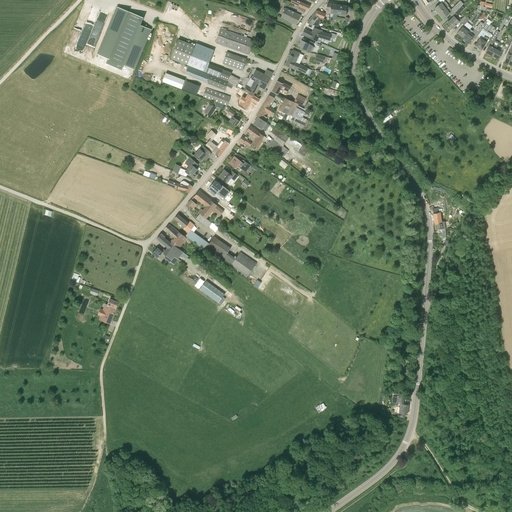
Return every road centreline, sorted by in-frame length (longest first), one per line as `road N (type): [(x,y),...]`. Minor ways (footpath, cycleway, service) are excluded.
road 1 (tertiary): [(328,511),(396,457),(416,393),(427,218),(416,186),(366,114),(352,74),(356,42),(385,0)]
road 2 (residential): [(146,243),(250,119),(321,0)]
road 3 (track): [(424,305),(463,220),(511,169)]
road 4 (unclassified): [(0,187),(146,243)]
road 5 (secondary): [(511,77),(455,46),(414,0)]
road 6 (track): [(113,335),(100,374),(107,453)]
